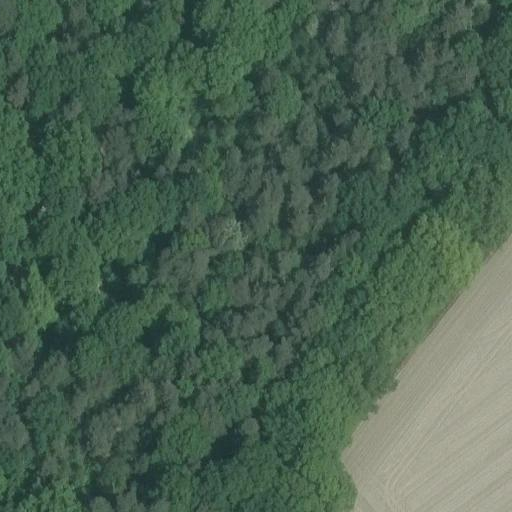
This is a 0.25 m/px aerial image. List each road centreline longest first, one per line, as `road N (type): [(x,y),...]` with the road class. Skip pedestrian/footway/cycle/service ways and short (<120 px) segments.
road 1 (track): [(234,507),(61,227)]
road 2 (track): [(61,227),(117,129),(224,0)]
